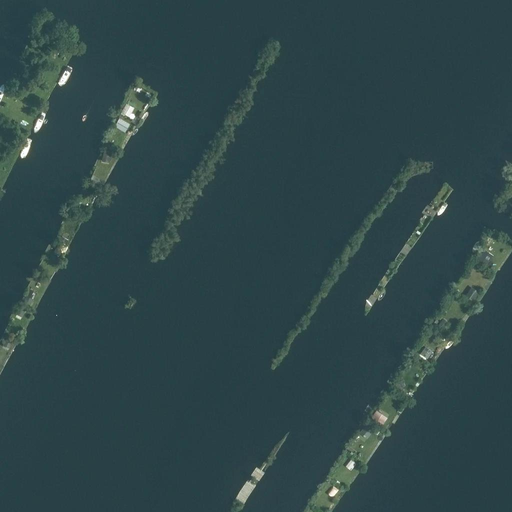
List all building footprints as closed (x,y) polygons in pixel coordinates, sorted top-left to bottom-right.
[(126,105),(120,115),(122,116),(123,114),(129,117),(134,109),(126,105)] [(134,117),(131,122),(135,125),(139,120),(134,117)] [(119,120),(115,127),(124,132),(128,125),(119,120)] [(104,151),(103,158),(110,159),(111,152),(104,151)] [(58,236),(56,240),(64,245),(67,240),(62,237),(61,238),(58,236)] [(57,248),(54,253),(59,256),(62,251),(57,248)] [(476,257),(474,260),(485,268),(490,260),(482,254),(479,259),(476,257)] [(472,288),(466,297),(474,302),(480,293),(472,288)] [(28,292),(22,303),(29,307),(35,296),(28,292)] [(444,319),(439,325),(444,328),(449,322),(444,319)] [(426,347),(421,354),(428,359),(433,352),(426,347)] [(404,379),(396,382),(398,388),(406,386),(404,379)] [(377,411),(370,421),(382,428),(388,418),(377,411)] [(366,426),(360,434),(368,439),(373,431),(366,426)]
